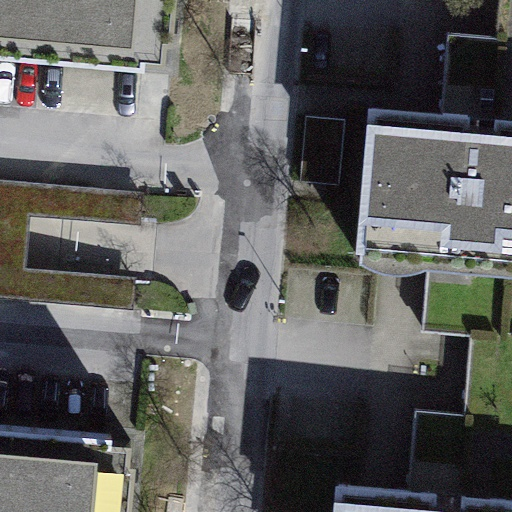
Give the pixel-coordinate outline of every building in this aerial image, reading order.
[(195,0),(0,0),(0,59),(58,64),(189,75),(195,0)] [(444,45),(438,119),(511,124),(511,6),(483,4),(480,48),(444,45)] [(511,124),(438,119),(359,110),(346,245),(408,253),(511,260),(511,124)] [(433,344),(431,368),(511,373),(511,260),(408,253),(401,342),(433,344)] [(511,496),(511,373),(431,368),(429,407),(400,405),(394,488),(511,496)] [(130,511),(134,463),(0,452),(0,511),(130,511)] [(511,511),(511,496),(394,488),(317,486),(315,511),(511,511)]
